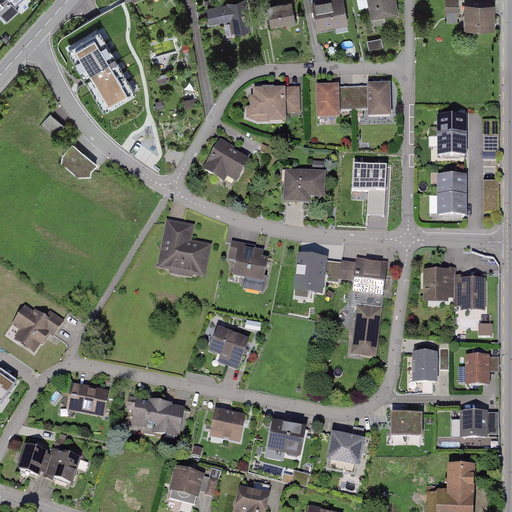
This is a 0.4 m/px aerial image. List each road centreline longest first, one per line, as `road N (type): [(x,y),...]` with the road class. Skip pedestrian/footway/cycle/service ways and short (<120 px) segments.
road 1 (residential): [(67,361),(359,413),(381,399),(391,380),(408,239)]
road 2 (residential): [(172,192),(246,76),(408,67)]
road 3 (residential): [(408,239),(301,236),(252,226),(172,192)]
road 4 (residential): [(172,192),(92,133),(31,41)]
road 5 (unclassified): [(172,192),(67,361)]
road 6 (residential): [(408,239),(408,67)]
road 7 (unknown): [(476,241),(475,118)]
